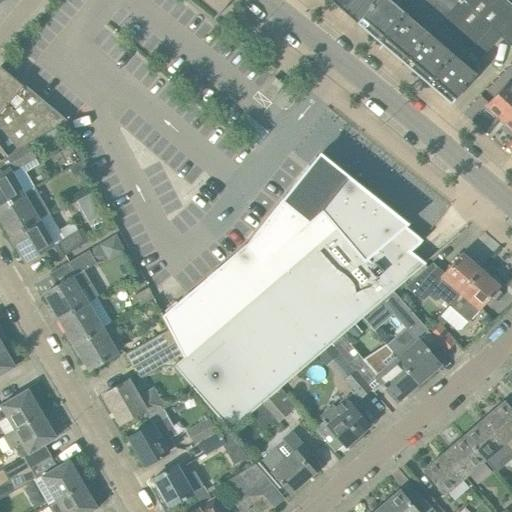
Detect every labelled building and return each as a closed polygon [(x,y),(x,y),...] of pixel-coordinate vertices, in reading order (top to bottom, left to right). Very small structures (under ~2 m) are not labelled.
[(329,0),(356,23),(375,0),(329,0)] [(375,0),(356,23),(403,63),(404,64),(406,65),(415,73),(426,83),(450,104),(463,89),(475,75),(460,61),(490,28),(499,36),(511,22),(511,6),(504,0),(375,0)] [(0,160),(7,156),(28,144),(60,126),(71,135),(71,136),(67,120),(1,65),(0,66),(0,160)] [(277,80),(274,77),(261,92),(270,100),(283,85),(280,82),(277,80)] [(485,106),(501,120),(511,107),(511,86),(507,82),(485,106)] [(511,107),(501,120),(511,130),(511,107)] [(28,144),(7,156),(14,171),(36,159),(28,144)] [(320,153),(248,243),(162,317),(175,342),(183,357),(174,366),(230,430),(408,278),(396,264),(410,252),(409,251),(412,249),(419,243),(421,240),(404,226),(407,223),(348,176),(320,153)] [(88,170),(82,159),(68,167),(74,178),(88,170)] [(8,169),(0,173),(0,207),(23,194),(35,187),(23,166),(14,171),(11,173),(8,169)] [(23,194),(0,207),(0,218),(11,236),(48,213),(50,213),(36,188),(24,195),(23,194)] [(48,213),(11,236),(25,261),(42,251),(56,243),(63,255),(84,243),(77,230),(63,238),(48,213)] [(82,227),(77,230),(84,243),(89,240),(82,227)] [(62,283),(44,293),(59,318),(98,294),(84,270),(97,263),(96,262),(105,256),(99,245),(89,250),(88,250),(69,261),(77,275),(72,277),(62,283)] [(451,301),(480,268),(462,253),(444,272),(433,262),(405,286),(421,300),(428,291),(436,298),(441,292),(451,301)] [(497,289),(500,286),(480,268),(451,301),(472,319),(491,297),(494,300),(501,292),(497,289)] [(153,297),(148,287),(134,295),(140,305),(153,297)] [(411,312),(395,293),(384,303),(400,322),(411,312)] [(98,294),(59,318),(74,344),(101,327),(87,303),(99,296),(98,294)] [(456,343),(440,325),(430,333),(445,351),(456,343)] [(101,327),(74,344),(89,370),(117,353),(101,327)] [(408,346),(397,356),(419,382),(440,364),(417,338),(416,339),(406,327),(398,334),(408,346)] [(125,354),(132,367),(175,342),(168,329),(125,354)] [(397,401),(419,382),(397,356),(385,366),(375,354),(365,362),(345,337),(334,345),(365,380),(374,391),(381,385),(384,389),(385,387),(397,401)] [(0,375),(15,367),(1,342),(0,342),(0,375)] [(175,342),(132,367),(138,379),(162,365),(174,366),(183,357),(175,342)] [(373,392),(374,391),(365,380),(334,345),(334,346),(354,370),(345,378),(355,389),(334,407),(332,404),(320,415),(324,420),(315,428),(335,451),(343,444),(345,446),(369,425),(352,406),(371,389),(373,392)] [(340,354),(333,346),(319,357),(326,366),(340,354)] [(128,379),(103,394),(120,423),(160,400),(153,388),(138,397),(128,379)] [(0,420),(8,416),(15,429),(42,413),(28,389),(0,405),(0,420)] [(287,395),(282,390),(264,405),(278,422),(291,411),(291,410),(296,406),(287,395)] [(511,410),(504,401),(484,418),(504,441),(511,449),(511,410)] [(118,425),(123,433),(150,419),(146,410),(118,425)] [(42,413),(15,429),(3,436),(11,450),(14,448),(21,459),(0,470),(0,484),(50,455),(44,444),(56,437),(42,413)] [(177,434),(166,415),(129,437),(145,465),(159,457),(160,458),(163,456),(162,455),(176,447),(171,437),(177,434)] [(194,444),(217,431),(209,417),(185,430),(194,444)] [(485,457),(504,441),(484,418),(465,434),(485,457)] [(217,431),(194,444),(194,446),(199,443),(206,455),(226,443),(218,431),(217,431)] [(313,454),(292,431),(283,439),(284,440),(262,460),(272,472),(291,493),(315,472),(305,461),(313,454)] [(465,475),(485,457),(465,434),(445,452),(465,475)] [(465,475),(445,452),(424,469),(444,493),(465,475)] [(33,479),(47,505),(83,484),(69,459),(57,467),(50,455),(0,484),(0,485),(9,480),(15,489),(33,479)] [(190,472),(184,461),(176,465),(152,479),(168,506),(183,498),(184,499),(186,498),(186,496),(192,493),(196,499),(207,492),(194,470),(190,472)] [(285,499),(255,465),(228,480),(242,497),(263,495),(274,508),(285,499)] [(90,511),(97,508),(83,484),(47,505),(51,511),(90,511)] [(399,490),(380,507),(384,511),(426,511),(432,508),(417,490),(406,499),(399,490)] [(218,511),(212,501),(199,509),(198,508),(191,511),(218,511)]
